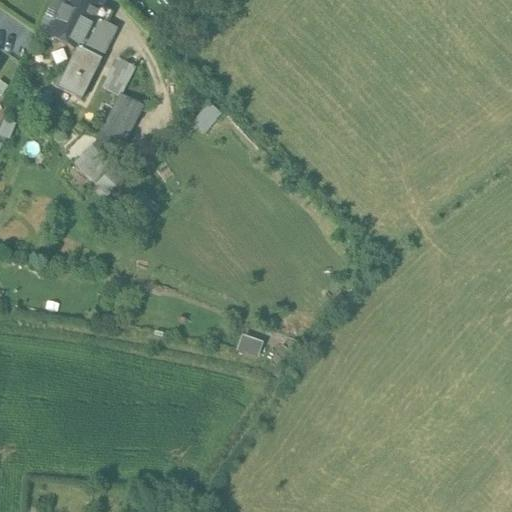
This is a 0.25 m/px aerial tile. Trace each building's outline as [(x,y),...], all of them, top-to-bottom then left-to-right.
[(37,21),(9,1),(6,0),(4,1),(1,2),(0,3),(0,28),(2,30),(0,33),(0,49),(1,50),(20,63),(37,21)] [(51,0),(48,7),(59,13),(47,36),(76,51),(77,51),(96,12),(97,12),(102,3),(95,0),(51,0)] [(96,12),(77,51),(76,51),(57,90),(80,102),(116,31),(100,23),(103,15),(97,12),(96,12)] [(20,63),(1,50),(0,51),(0,76),(8,82),(20,63)] [(100,88),(120,96),(133,64),(113,55),(100,88)] [(152,106),(131,95),(109,132),(130,149),(152,106)] [(205,133),(220,113),(207,103),(192,123),(205,133)] [(92,147),(74,165),(98,189),(108,179),(104,176),(112,168),(92,147)] [(123,178),(112,168),(104,176),(108,179),(98,189),(106,197),(109,193),(121,204),(131,192),(120,182),(123,178)] [(136,195),(123,208),(133,218),(146,205),(136,195)] [(133,218),(131,220),(139,229),(154,213),(146,205),(133,218)] [(238,336),(235,350),(257,355),(260,340),(238,336)]
